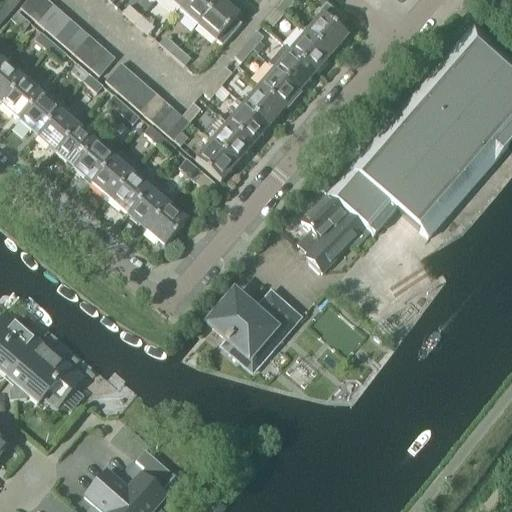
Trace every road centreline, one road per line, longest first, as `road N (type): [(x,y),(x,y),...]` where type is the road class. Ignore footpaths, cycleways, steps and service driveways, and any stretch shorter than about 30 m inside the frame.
road 1 (residential): [(164,299),(396,40)]
road 2 (residential): [(164,299),(0,175)]
road 3 (residential): [(0,425),(46,464),(18,498),(0,499)]
